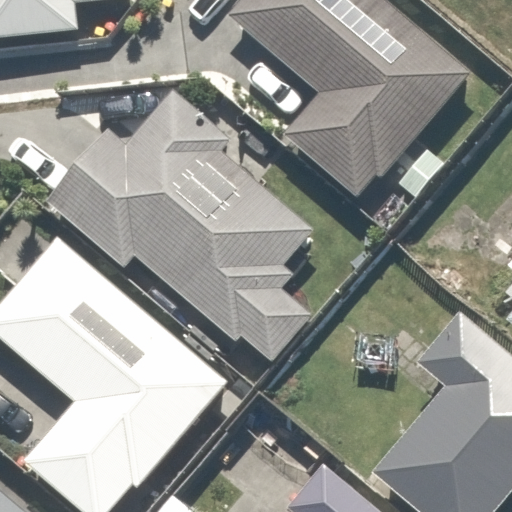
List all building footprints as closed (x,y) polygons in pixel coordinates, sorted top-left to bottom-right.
[(77,0),(124,12),(123,0),(0,0),(0,42),(85,38),(74,0),(77,0)] [(278,132),(373,209),(467,93),(351,0),(236,0),(221,19),(311,92),(278,132)] [(59,204),(255,380),(313,315),(279,285),(326,232),(164,87),(59,204)] [(81,511),(117,511),(227,372),(57,239),(0,311),(0,339),(72,396),(19,464),(81,511)] [(511,511),(511,358),(464,318),(421,371),(454,399),(380,475),(423,511),(511,511)] [(386,511),(332,465),(297,511),(386,511)] [(0,511),(32,511),(0,485),(0,511)]
